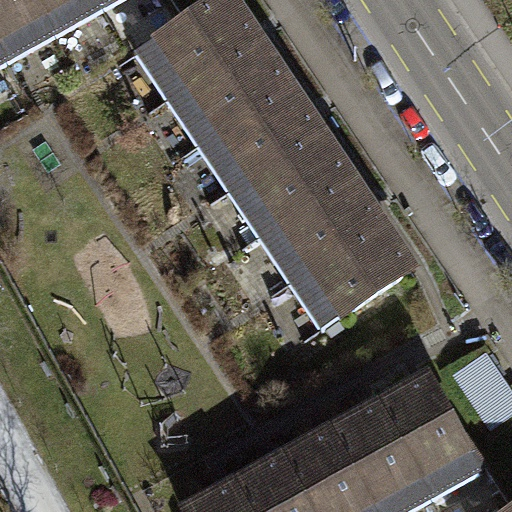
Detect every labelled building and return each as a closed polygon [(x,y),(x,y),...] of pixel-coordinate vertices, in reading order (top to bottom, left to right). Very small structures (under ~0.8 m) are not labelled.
[(0,0),(0,64),(47,39),(25,0),(0,0)] [(96,12),(89,0),(25,0),(47,39),(96,12)] [(118,0),(89,0),(96,12),(118,0)] [(158,99),(247,40),(220,0),(206,0),(127,53),(158,99)] [(189,145),(278,87),(247,40),(158,99),(189,145)] [(220,192),(309,133),(278,87),(189,145),(220,192)] [(251,238),(340,179),(309,133),(220,192),(251,238)] [(282,284),(371,225),(340,179),(251,238),(282,284)] [(313,331),(402,271),(371,225),(282,284),(313,331)] [(511,404),(480,355),(445,377),(480,432),(511,412),(511,404)] [(475,474),(422,379),(373,407),(425,501),(475,474)] [(405,511),(425,501),(373,407),(324,434),(366,511),(405,511)] [(366,511),(324,434),(274,461),(302,511),(366,511)] [(302,511),(274,461),(225,488),(238,511),(302,511)] [(238,511),(225,488),(180,511),(238,511)]
